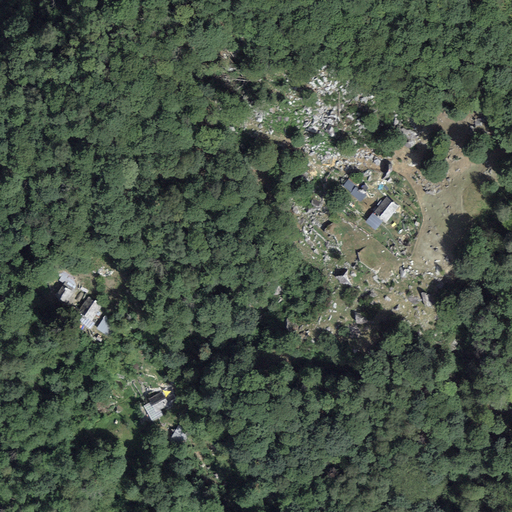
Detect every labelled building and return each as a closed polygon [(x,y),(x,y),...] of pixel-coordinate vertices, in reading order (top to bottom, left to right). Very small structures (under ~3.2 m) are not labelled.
[(348,180),(340,191),(357,203),(365,193),(348,180)] [(387,196),(374,211),(386,221),(398,206),(387,196)] [(59,285),(54,296),(67,302),(72,291),(59,285)] [(87,297),(77,313),(91,321),(100,305),(87,297)] [(106,312),(96,329),(112,338),(121,321),(106,312)] [(177,398),(172,390),(164,395),(161,390),(150,397),(152,400),(144,405),(153,420),(163,413),(162,411),(171,405),(169,403),(177,398)] [(187,430),(177,426),(171,440),(180,444),(187,430)] [(183,462),(190,448),(183,445),(176,458),(183,462)]
